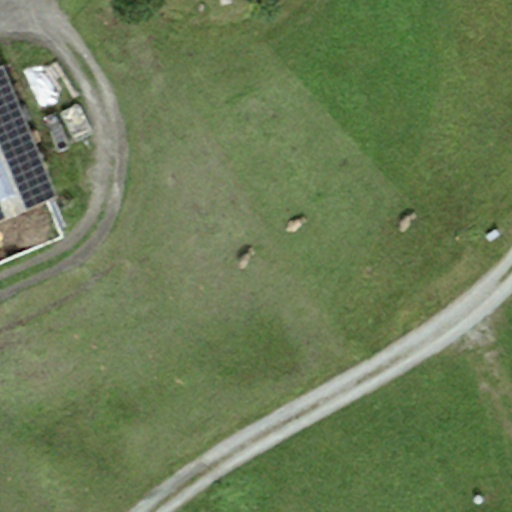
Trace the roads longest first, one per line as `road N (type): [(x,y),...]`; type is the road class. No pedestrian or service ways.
road 1 (track): [(511,267),(430,336),(149,511)]
road 2 (track): [(0,287),(56,261),(88,233),(108,192),(111,129),(87,72),(52,22),(19,5)]
